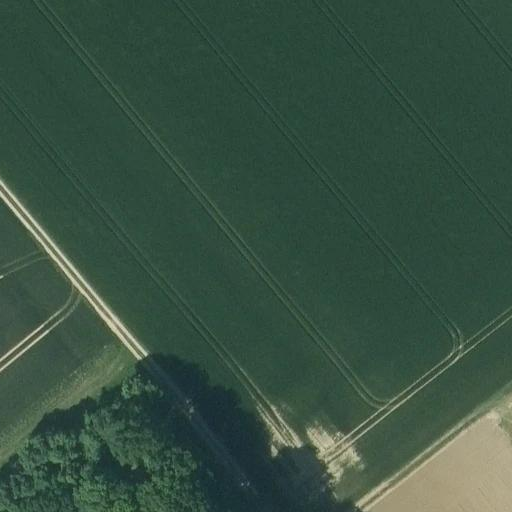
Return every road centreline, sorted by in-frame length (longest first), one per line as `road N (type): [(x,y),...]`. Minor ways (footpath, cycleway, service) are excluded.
road 1 (track): [(0,195),(264,511)]
road 2 (track): [(391,511),(511,416)]
